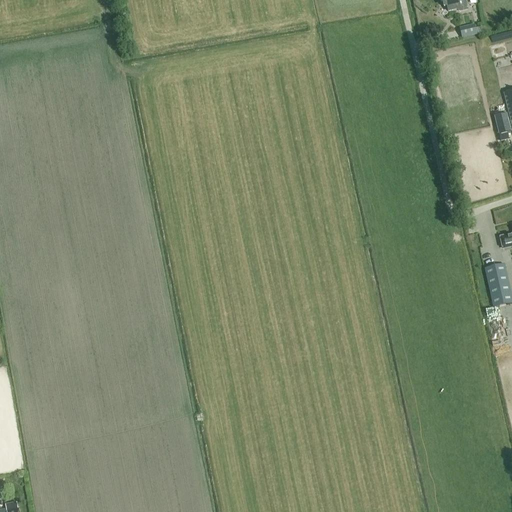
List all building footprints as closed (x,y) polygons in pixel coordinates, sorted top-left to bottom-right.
[(460,12),(468,10),(465,0),(441,0),(443,3),(446,3),(448,12),(457,10),(460,12)] [(474,25),(459,28),(462,38),(477,35),(474,25)] [(508,120),(496,123),(499,135),(511,132),(508,120)] [(473,248),(481,247),(480,231),(472,232),(473,248)] [(511,234),(500,238),(502,249),(511,246),(511,234)] [(511,299),(504,264),(485,269),(493,308),(511,304),(511,299)]
